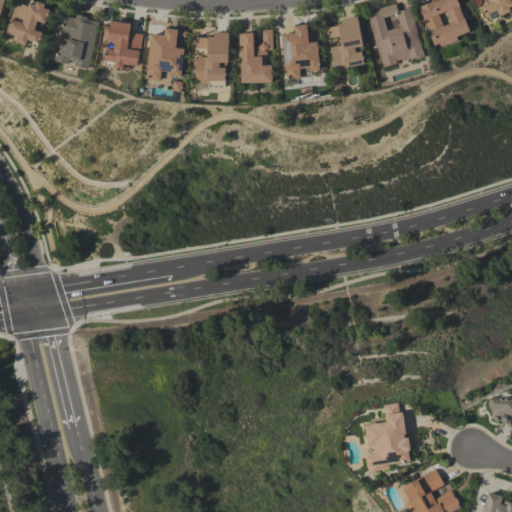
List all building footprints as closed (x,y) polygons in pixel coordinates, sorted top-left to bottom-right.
[(29,6),(31,0),(45,4),(44,8),(50,9),(45,23),(37,21),(34,30),(42,32),(39,44),(38,43),(37,47),(26,44),(26,45),(17,43),(17,42),(13,40),(14,35),(7,33),(16,2),(29,6)] [(456,36),(458,40),(441,47),(439,43),(434,45),(419,7),(433,2),(432,0),(456,0),(459,6),(464,18),(470,31),(456,36)] [(511,5),(509,7),(511,11),(500,16),(500,15),(490,21),(488,17),(486,18),(481,7),(489,3),(487,0),(511,0),(511,5)] [(419,41),(420,41),(424,57),(416,59),(416,58),(409,60),(409,57),(396,61),(397,64),(383,67),(381,57),(379,58),(369,20),(370,20),(368,13),(379,10),(378,8),(396,4),(398,11),(410,8),(419,41)] [(88,69),(73,65),(74,61),(69,60),(68,64),(55,61),(55,60),(53,60),(57,43),(67,45),(68,41),(67,40),(69,33),(61,31),(65,16),(76,18),(76,14),(78,15),(79,13),(85,15),(85,16),(87,17),(86,20),(98,23),(88,69)] [(358,16),(364,46),(361,46),(364,64),(348,67),(348,71),(341,72),(340,69),(335,70),(331,47),(342,45),(340,36),(328,38),(326,27),(344,24),(343,19),(358,16)] [(131,24),(130,31),(143,34),(140,52),(139,52),(136,66),(130,65),(129,69),(123,68),(123,69),(113,68),(114,66),(104,64),(105,60),(104,60),(104,56),(103,55),(103,53),(105,53),(106,48),(113,50),(114,41),(107,40),(110,20),(131,24)] [(295,33),(294,26),(315,25),(316,35),(308,36),(309,43),(318,42),(320,70),(309,71),(309,68),(299,69),(300,78),(285,79),(282,34),(295,33)] [(151,34),(164,35),(165,28),(187,30),(186,36),(177,35),(175,48),(184,49),(181,76),(169,75),(170,72),(161,71),(160,80),(148,78),(146,78),(147,70),(146,70),(151,34)] [(241,83),(240,59),(239,59),(239,49),(238,49),(238,33),(253,33),(254,46),(259,46),(262,43),(262,30),(272,30),(273,50),(266,50),(267,65),(272,65),(272,82),(241,83)] [(227,69),(225,69),(225,71),(227,71),(227,75),(226,75),(225,87),(209,86),(209,88),(196,87),(196,80),(195,79),(196,56),(206,56),(207,48),(196,47),(196,36),(208,37),(208,36),(214,36),(214,32),(229,32),(227,69)] [(491,409),(489,409),(489,407),(488,406),(488,400),(489,400),(489,397),(500,397),(500,396),(503,394),(510,394),(511,396),(511,421),(508,424),(504,424),(501,421),(501,418),(500,418),(500,420),(498,421),(495,421),(493,420),(493,419),(491,418),(491,409)] [(386,422),(383,405),(398,402),(399,412),(403,412),(406,434),(404,434),(404,438),(408,437),(410,450),(408,450),(410,461),(389,464),(390,468),(371,471),(371,467),(367,468),(365,454),(373,453),(372,446),(367,446),(364,425),(386,422)] [(444,484),(430,492),(434,499),(450,490),(454,498),(456,497),(459,503),(458,504),(460,507),(451,511),(410,511),(407,506),(409,499),(402,487),(416,480),(416,479),(435,468),(444,484)] [(503,497),(500,504),(503,505),(504,502),(506,500),(508,501),(511,502),(511,511),(480,511),(483,505),(484,505),(488,492),(503,497)]
